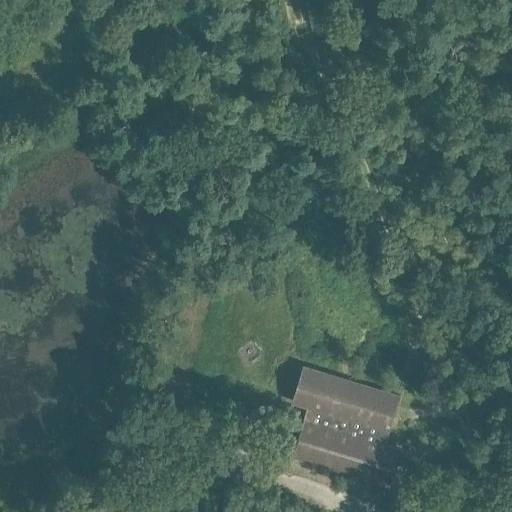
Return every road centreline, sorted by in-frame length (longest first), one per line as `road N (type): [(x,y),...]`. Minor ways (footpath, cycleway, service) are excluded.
road 1 (track): [(502,511),(290,0)]
road 2 (unclassified): [(361,511),(267,477),(200,471)]
